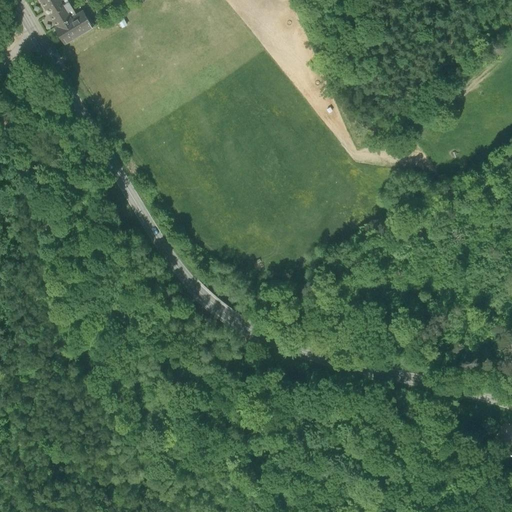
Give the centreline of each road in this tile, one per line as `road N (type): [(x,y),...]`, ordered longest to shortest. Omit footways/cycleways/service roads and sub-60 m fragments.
road 1 (track): [(0,107),(39,204),(73,334),(125,441),(150,466),(425,422),(452,427),(511,465)]
road 2 (tertiary): [(15,0),(155,236),(218,308),(314,356),(511,404)]
